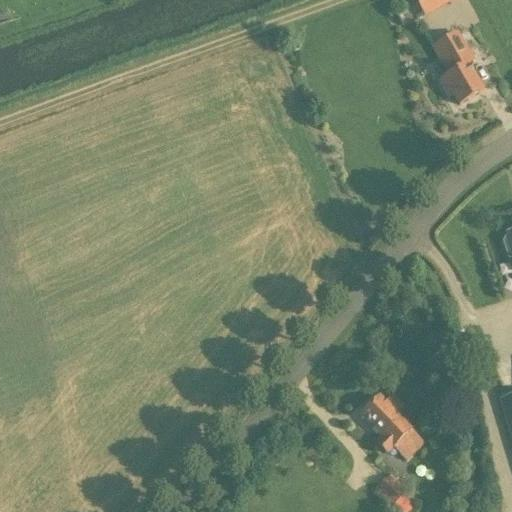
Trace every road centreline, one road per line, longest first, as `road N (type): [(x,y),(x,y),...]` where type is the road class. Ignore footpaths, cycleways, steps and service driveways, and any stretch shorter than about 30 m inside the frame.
road 1 (unclassified): [(178,511),(456,183),(511,142)]
road 2 (track): [(0,121),(338,0)]
